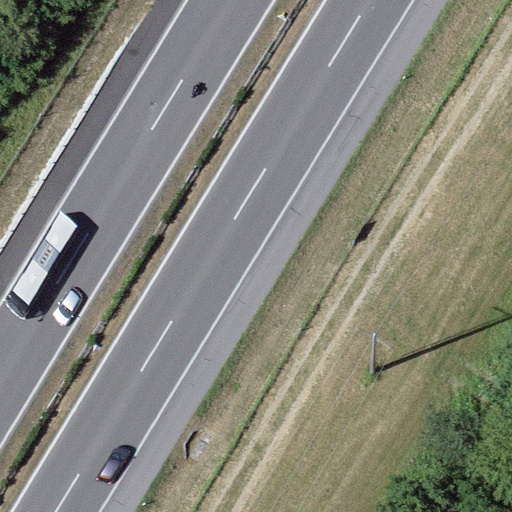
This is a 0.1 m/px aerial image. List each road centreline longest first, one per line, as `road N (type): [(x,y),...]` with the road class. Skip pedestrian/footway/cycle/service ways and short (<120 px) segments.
road 1 (motorway): [(57,511),(371,0)]
road 2 (track): [(511,32),(220,511)]
road 3 (motorway): [(232,0),(0,379)]
